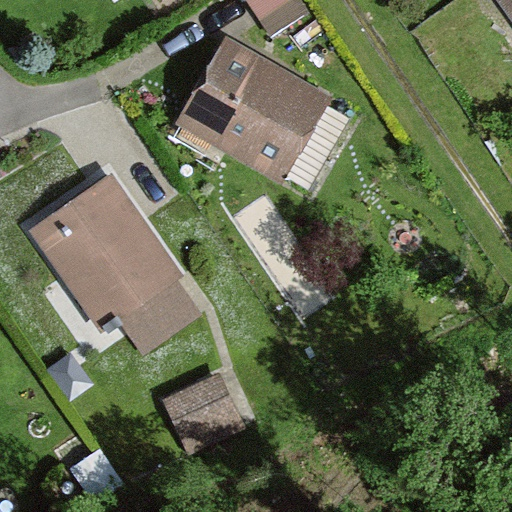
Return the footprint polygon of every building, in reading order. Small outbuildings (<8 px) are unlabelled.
[(260,0),(274,23),(310,2),(309,0),(260,0)] [(511,0),(500,0),(511,15),(511,0)] [(331,92),(217,33),(168,125),(283,185),(331,92)] [(103,172),(26,229),(106,335),(183,277),(103,172)] [(126,465),(176,435),(117,335),(67,364),(126,465)]
